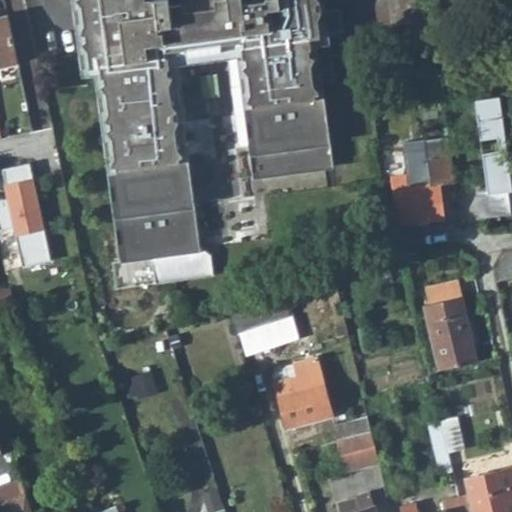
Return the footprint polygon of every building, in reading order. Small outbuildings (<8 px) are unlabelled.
[(329,133),(325,130),(322,105),(325,102),(321,100),(319,89),(322,86),(319,84),(315,59),(319,56),(315,53),(314,45),(315,44),(314,34),(324,33),(323,28),(345,26),(343,7),(324,8),(323,0),(82,0),(86,24),(81,29),(82,43),(89,45),(91,64),(102,64),(103,71),(106,73),(107,80),(101,84),(107,89),(110,109),(106,113),(109,129),(113,132),(116,156),(112,161),(117,164),(118,170),(114,173),(119,177),(121,197),(118,205),(123,207),(124,215),(120,219),(125,222),(128,244),(123,251),(130,254),(130,260),(147,258),(194,251),(194,246),(198,243),(193,239),(190,214),(194,210),(189,207),(188,201),(191,198),(187,196),(186,192),(183,169),(186,164),(182,162),(182,155),(184,152),(180,147),(176,123),(180,120),(177,104),(173,101),(170,79),(173,75),(172,60),(168,57),(166,48),(247,37),(248,46),(245,50),(247,65),(251,67),(254,91),(250,95),(256,98),(256,105),(252,109),(258,112),(261,136),(257,142),(263,144),(267,175),(329,167),(326,137),(329,133)] [(0,63),(17,60),(6,12),(0,13),(0,63)] [(489,189),(477,191),(481,212),(511,207),(511,165),(508,166),(498,89),(476,92),(481,130),(497,128),(501,145),(483,147),(489,189)] [(450,136),(425,138),(430,186),(412,188),(410,174),(391,176),(396,224),(445,219),(442,183),(456,182),(450,136)] [(50,257),(28,160),(0,166),(7,195),(0,197),(0,226),(13,224),(21,263),(50,257)] [(511,249),(509,250),(492,264),(495,277),(511,272),(511,249)] [(194,251),(147,258),(150,286),(208,278),(204,250),(194,251)] [(475,362),(457,283),(422,290),(426,306),(424,307),(438,370),(475,362)] [(284,290),(231,307),(238,333),(240,333),(292,316),(284,290)] [(298,337),(292,316),(240,333),(246,353),(298,337)] [(331,412),(312,356),(285,364),(288,375),(273,380),(286,425),(331,412)] [(131,397),(160,386),(152,367),(124,378),(131,397)] [(467,447),(460,415),(439,419),(447,451),(467,447)] [(369,429),(334,439),(343,468),(376,459),(369,431),(369,429)] [(511,511),(511,468),(465,480),(468,496),(458,499),(460,511),(511,511)] [(21,478),(0,485),(0,502),(26,491),(21,478)] [(0,511),(32,511),(34,511),(31,504),(26,491),(0,502),(0,511)] [(357,499),(361,511),(359,511),(375,511),(370,492),(356,496),(357,499)] [(357,499),(337,504),(338,511),(359,511),(361,511),(357,499)] [(417,511),(416,504),(399,508),(400,511),(460,511),(458,499),(442,503),(443,511),(417,511)] [(207,511),(224,511),(221,500),(206,505),(207,511)]
